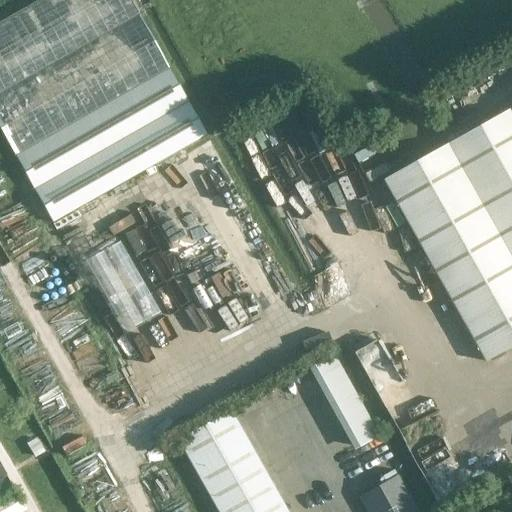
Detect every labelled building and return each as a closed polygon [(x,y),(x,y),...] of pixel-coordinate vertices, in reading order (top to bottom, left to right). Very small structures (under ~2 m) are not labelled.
[(130,0),(37,0),(0,21),(0,130),(53,225),(208,137),(130,0)] [(485,362),(511,346),(511,107),(382,180),(485,362)] [(126,238),(89,255),(123,329),(160,312),(126,238)] [(380,334),(355,340),(362,368),(376,364),(375,361),(386,358),(380,334)] [(338,350),(311,363),(354,448),(380,435),(338,350)] [(175,438),(216,511),(277,511),(221,412),(175,438)] [(0,463),(0,511),(24,511),(27,511),(0,463)] [(365,511),(418,511),(397,474),(357,497),(365,511)]
